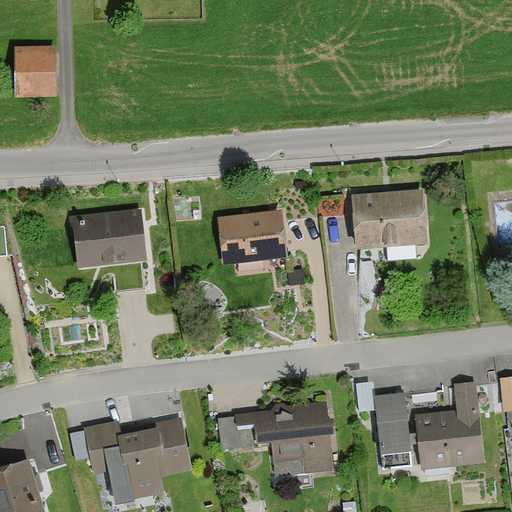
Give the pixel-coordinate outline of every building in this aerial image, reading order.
[(47,102),(50,52),(10,50),(8,100),(47,102)] [(418,249),(415,195),(345,198),(348,252),(418,249)] [(138,264),(132,212),(65,219),(70,271),(138,264)] [(278,262),(274,215),(212,221),(216,268),(278,262)] [(511,414),(511,380),(493,382),(495,416),(511,414)] [(471,386),(448,387),(450,412),(410,415),(414,470),(477,465),(471,386)] [(401,457),(397,398),(369,400),(373,459),(401,457)] [(326,473),(318,407),(213,420),(216,451),(265,445),(269,480),(326,473)] [(115,439),(112,425),(77,433),(87,478),(102,475),(107,499),(122,496),(124,505),(157,497),(154,481),(186,474),(174,421),(145,427),(146,432),(115,439)] [(0,511),(35,511),(21,465),(0,471),(0,511)]
